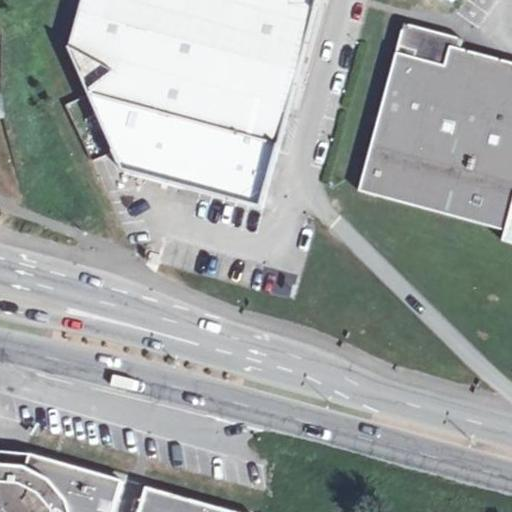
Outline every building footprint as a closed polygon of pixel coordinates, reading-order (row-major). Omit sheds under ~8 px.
[(85,0),(72,50),(91,96),(116,154),(125,173),(264,211),(309,39),(317,7),(312,0),(85,0)] [(406,39),(363,193),(508,234),(506,247),(511,248),(511,64),(452,49),(448,38),(422,31),(406,39)] [(0,113),(11,112),(9,86),(0,87),(0,113)] [(28,472),(32,457),(0,453),(0,468),(2,468),(20,470),(28,472)] [(32,457),(28,472),(55,482),(73,504),(74,511),(116,511),(125,483),(93,474),(32,457)] [(74,511),(73,504),(55,482),(28,472),(20,470),(2,468),(0,468),(0,511),(74,511)] [(231,511),(206,504),(149,489),(142,511),(231,511)]
